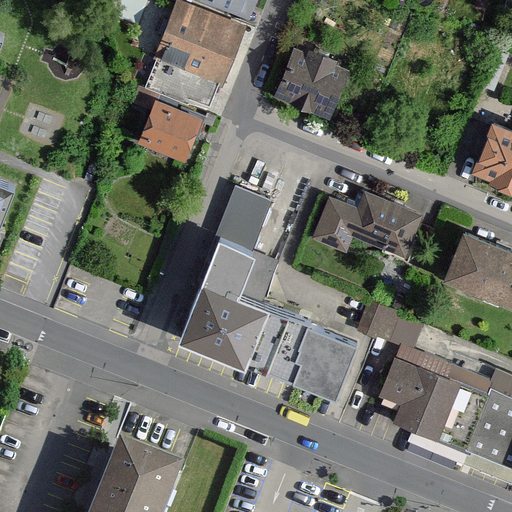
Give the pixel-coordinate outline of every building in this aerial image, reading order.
[(219,80),(242,22),(187,0),(168,0),(148,51),(219,80)] [(250,0),(210,0),(245,13),(250,0)] [(286,52),(269,89),(326,114),(345,73),(331,67),(335,57),(306,45),(300,58),(286,52)] [(200,113),(153,92),(134,136),(182,156),(200,113)] [(511,125),(488,116),(468,167),(511,184),(511,125)] [(0,216),(14,181),(0,176),(0,216)] [(327,188),(306,239),(339,253),(348,232),(403,255),(421,211),(358,185),(353,199),(327,188)] [(511,246),(458,225),(438,276),(511,304),(511,246)] [(251,245),(214,230),(172,331),(332,397),(357,335),(234,285),(251,245)] [(511,393),(391,346),(373,389),(400,400),(393,418),(511,465),(511,393)] [(511,390),(511,368),(497,365),(492,385),(511,390)] [(93,511),(160,511),(176,473),(118,450),(93,511)]
